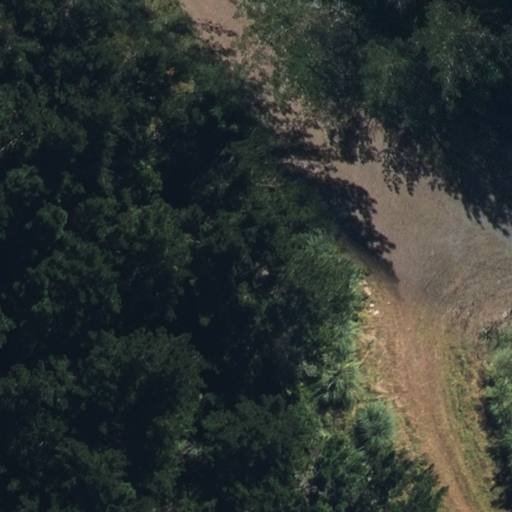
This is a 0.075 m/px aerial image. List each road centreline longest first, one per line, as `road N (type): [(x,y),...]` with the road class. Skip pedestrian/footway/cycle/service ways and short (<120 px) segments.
road 1 (track): [(511,257),(371,215),(224,0)]
road 2 (track): [(379,217),(494,511)]
